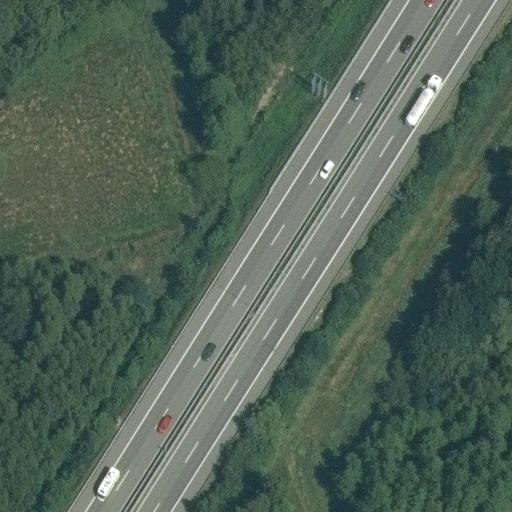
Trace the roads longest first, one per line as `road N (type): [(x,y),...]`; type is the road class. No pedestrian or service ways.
road 1 (motorway): [(155,511),(479,0)]
road 2 (motorway): [(427,0),(103,511)]
